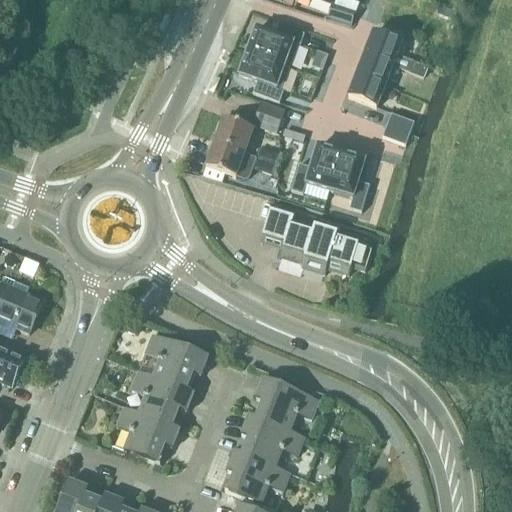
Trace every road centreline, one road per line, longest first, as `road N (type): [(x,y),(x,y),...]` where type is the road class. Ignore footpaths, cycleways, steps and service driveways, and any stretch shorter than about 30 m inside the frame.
road 1 (tertiary): [(455,511),(434,432),(407,393),(378,372),(219,303)]
road 2 (residential): [(185,497),(50,442)]
road 3 (residential): [(185,497),(229,381)]
